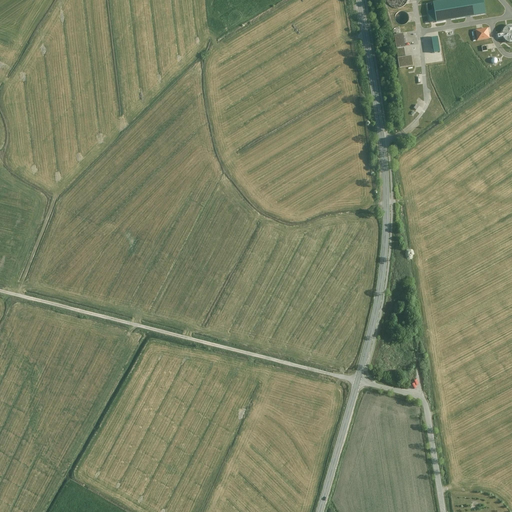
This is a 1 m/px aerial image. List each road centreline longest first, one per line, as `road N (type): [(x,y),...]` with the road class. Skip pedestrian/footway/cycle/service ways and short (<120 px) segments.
road 1 (tertiary): [(360,0),(386,213),(380,287),(357,382)]
road 2 (track): [(357,382),(0,291)]
road 3 (unclassified): [(444,511),(422,400),(357,382)]
road 4 (tertiary): [(357,382),(319,511)]
